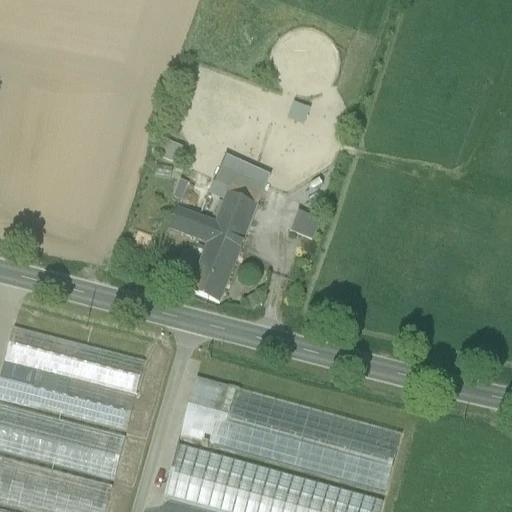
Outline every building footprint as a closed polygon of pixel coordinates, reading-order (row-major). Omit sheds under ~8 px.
[(265,189),(235,176),(228,196),(257,208),(265,189)] [(257,208),(228,196),(216,225),(245,238),(257,208)] [(216,226),(177,211),(169,232),(207,246),(216,226)] [(287,232),(310,240),(317,220),(294,211),(287,232)] [(245,238),(216,225),(216,226),(207,246),(237,258),(245,238)] [(237,258),(207,246),(200,264),(230,276),(237,258)] [(230,276),(200,264),(189,293),(218,305),(230,276)] [(144,361),(13,327),(4,362),(135,396),(144,361)] [(135,396),(4,362),(0,379),(0,399),(125,432),(135,396)] [(226,386),(195,377),(178,435),(209,444),(226,386)] [(399,435),(226,386),(209,444),(382,493),(399,435)] [(124,438),(0,405),(0,452),(113,481),(124,438)] [(376,511),(380,503),(175,445),(161,496),(219,511),(376,511)] [(104,511),(111,488),(0,459),(0,505),(26,511),(104,511)]
